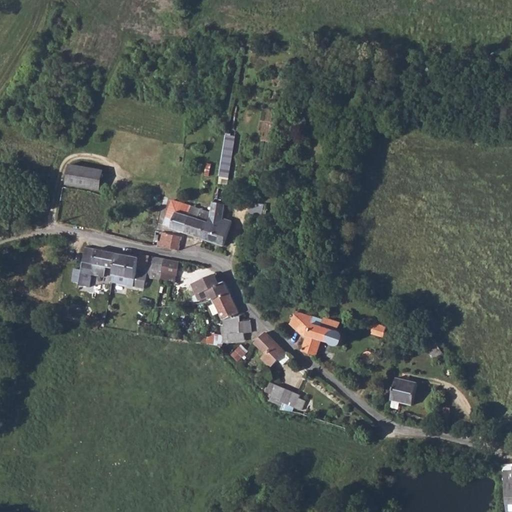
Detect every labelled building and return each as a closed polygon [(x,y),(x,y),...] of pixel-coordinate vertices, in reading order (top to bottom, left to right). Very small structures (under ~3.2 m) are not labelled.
[(218,175),(217,180),(225,180),(225,178),(229,178),(236,137),(225,135),(224,142),(224,145),(225,145),(220,175),(218,175)] [(70,167),(67,184),(100,189),(104,169),(71,164),(70,167)] [(173,228),(183,231),(187,233),(192,217),(189,216),(192,206),(172,200),(169,210),(177,212),(175,220),(167,218),(165,224),(174,226),(173,228)] [(205,238),(225,245),(233,220),(224,217),(226,203),(214,202),(212,212),(212,214),(211,217),(211,220),(210,223),(209,225),(208,228),(208,231),(207,233),(206,236),(205,238)] [(192,217),(187,233),(205,238),(206,236),(207,233),(208,231),(208,228),(209,225),(210,223),(211,220),(211,217),(212,214),(212,212),(192,206),(189,216),(192,217)] [(159,242),(160,245),(163,247),(171,248),(179,250),(182,236),(167,234),(167,232),(161,232),(159,242)] [(86,247),(79,285),(90,287),(92,275),(104,277),(106,267),(116,269),(119,253),(86,247)] [(116,269),(113,283),(144,288),(147,277),(162,279),(162,278),(163,273),(163,271),(148,268),(147,273),(138,271),(140,258),(119,253),(116,269)] [(141,255),(140,258),(138,271),(147,273),(148,268),(163,271),(166,259),(141,255)] [(163,271),(163,273),(177,276),(180,261),(166,259),(163,271)] [(211,297),(212,300),(215,300),(230,294),(226,283),(221,285),(216,274),(194,284),(201,301),(211,297)] [(230,294),(215,300),(221,312),(224,319),(221,321),(222,327),(224,337),(229,336),(229,343),(246,341),(245,333),(252,332),(251,320),(242,321),(241,316),(230,294)] [(77,299),(74,311),(82,313),(85,300),(77,299)] [(215,300),(212,300),(215,304),(211,306),(215,315),(221,312),(215,300)] [(307,340),(304,351),(306,352),(309,352),(316,354),(318,355),(323,340),(331,342),(332,344),(336,346),(339,346),(342,345),(344,342),(345,340),(345,336),(344,334),(347,326),(340,322),(339,323),(325,317),(324,319),(314,316),(296,312),(290,325),(307,340)] [(361,331),(370,333),(373,323),(364,320),(361,331)] [(373,323),(370,333),(383,337),(386,327),(373,323)] [(267,332),(256,343),(268,355),(264,359),(272,367),(286,352),(267,332)] [(435,343),(427,349),(434,359),(443,353),(435,343)] [(363,354),(362,356),(362,359),(363,362),(365,364),(368,365),(370,365),(372,364),(375,362),(376,359),(376,356),(375,353),(372,352),(369,351),(366,352),(363,354)] [(396,378),(391,400),(412,405),(417,383),(396,378)] [(271,382),(267,391),(271,393),(270,396),(290,405),(295,393),(271,382)]
